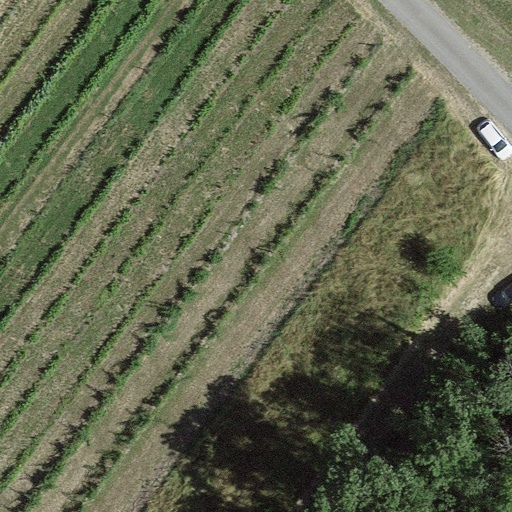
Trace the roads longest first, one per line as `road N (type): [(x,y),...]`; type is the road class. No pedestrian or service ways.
road 1 (track): [(318,511),(511,251)]
road 2 (residential): [(400,0),(511,113)]
